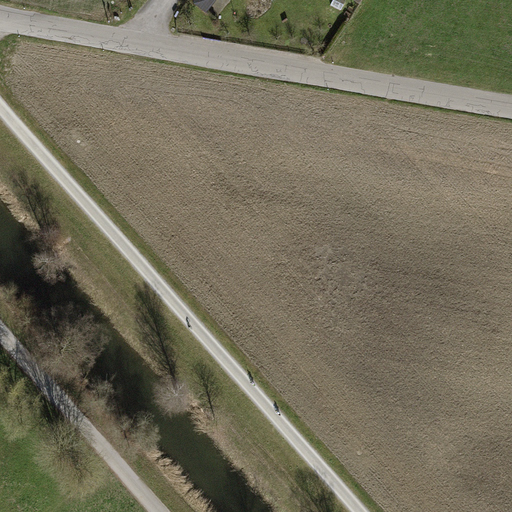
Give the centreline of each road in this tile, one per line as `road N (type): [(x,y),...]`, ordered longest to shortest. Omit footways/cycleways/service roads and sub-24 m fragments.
road 1 (track): [(0,105),(360,511)]
road 2 (unclassified): [(0,18),(511,106)]
road 3 (track): [(159,511),(0,330)]
